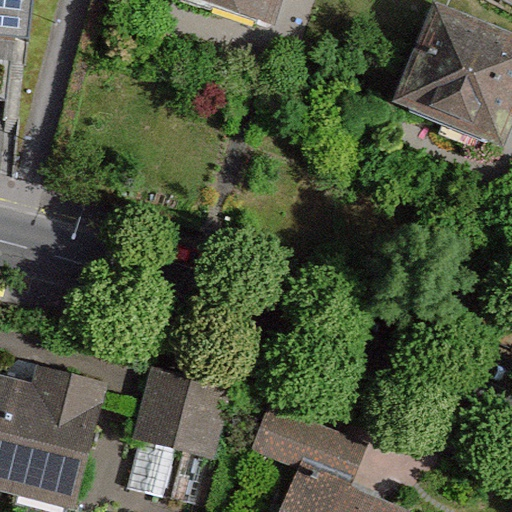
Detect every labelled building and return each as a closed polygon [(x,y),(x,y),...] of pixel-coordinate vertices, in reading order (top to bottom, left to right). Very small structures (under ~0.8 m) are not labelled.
[(0,0),(0,45),(20,47),(23,0),(0,0)] [(283,0),(153,0),(152,5),(271,39),(283,0)] [(511,141),(511,56),(426,22),(387,119),(502,165),(511,141)] [(0,503),(29,511),(71,511),(107,388),(26,364),(18,390),(0,384),(0,503)] [(224,398),(142,374),(122,444),(204,468),(224,398)] [(258,411),(239,458),(289,478),(275,511),(379,511),(336,495),(354,449),(258,411)]
